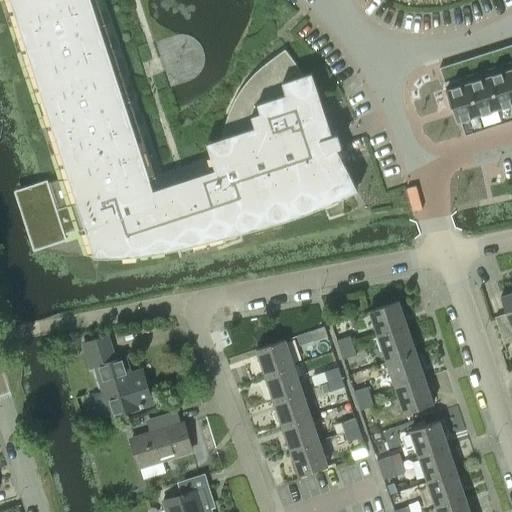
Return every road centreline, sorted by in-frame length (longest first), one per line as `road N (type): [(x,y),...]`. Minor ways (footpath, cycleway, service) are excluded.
road 1 (residential): [(187,301),(447,259)]
road 2 (residential): [(268,511),(187,301)]
road 3 (residential): [(511,447),(447,259)]
road 4 (unclassified): [(0,335),(187,301)]
road 5 (residential): [(511,23),(375,67)]
